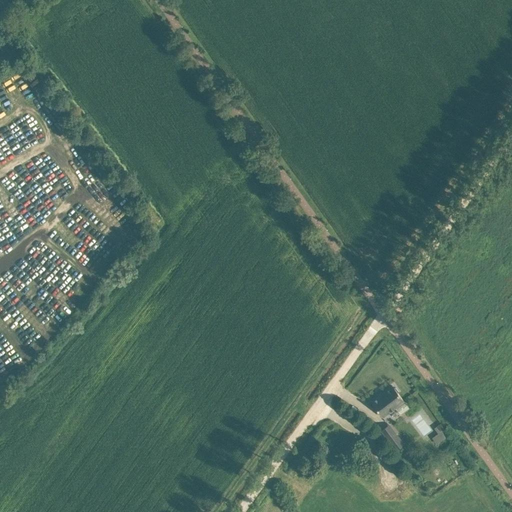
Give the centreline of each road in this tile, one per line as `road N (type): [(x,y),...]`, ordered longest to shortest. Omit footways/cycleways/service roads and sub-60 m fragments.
road 1 (track): [(383,314),(240,511)]
road 2 (track): [(511,136),(383,314)]
